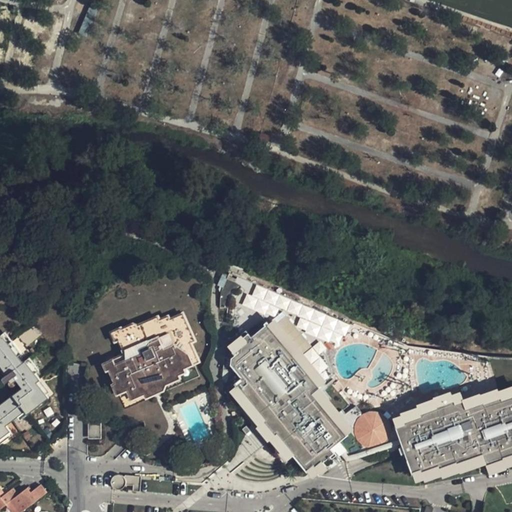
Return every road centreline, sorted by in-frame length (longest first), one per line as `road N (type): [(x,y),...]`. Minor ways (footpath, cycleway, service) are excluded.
road 1 (residential): [(284,501),(303,487),(335,483),(436,492)]
road 2 (residential): [(229,500),(93,495),(88,511)]
road 3 (residential): [(98,470),(199,477),(233,455)]
